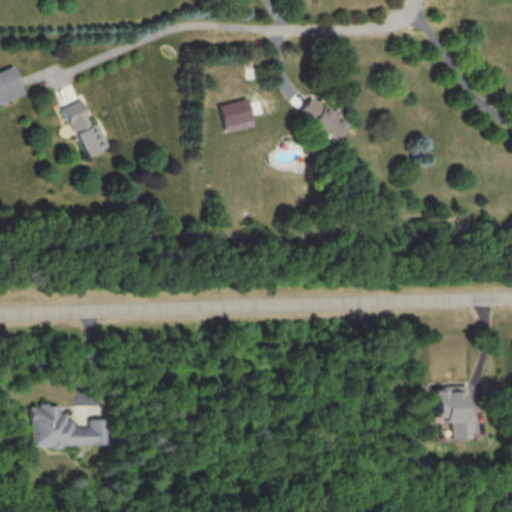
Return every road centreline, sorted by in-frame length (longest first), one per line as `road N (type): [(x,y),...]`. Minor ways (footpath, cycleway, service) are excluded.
road 1 (residential): [(0,317),(511,303)]
road 2 (residential): [(411,0),(402,16),(376,28),(267,31)]
